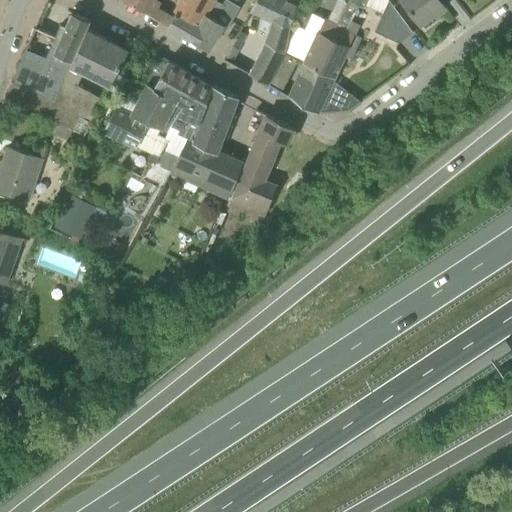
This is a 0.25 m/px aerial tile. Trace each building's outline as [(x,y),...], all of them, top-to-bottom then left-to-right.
[(123,0),(147,13),(147,12),(152,0),(123,0)] [(212,0),(200,23),(177,10),(168,26),(209,50),(218,34),(220,29),(225,32),(240,6),(228,0),(224,0),(222,3),(217,0),(212,0)] [(200,23),(212,0),(182,0),(177,10),(200,23)] [(267,83),(268,82),(284,51),(289,27),(300,5),(291,0),(256,0),(251,11),(273,20),(266,42),(250,73),(267,83)] [(381,10),(387,0),(367,0),(367,1),(381,10)] [(388,0),(375,31),(399,43),(413,32),(388,0)] [(403,0),(409,7),(421,23),(434,14),(435,15),(445,8),(439,0),(403,0)] [(352,20),(358,7),(348,2),(337,25),(356,34),(360,25),(352,20)] [(31,89),(45,96),(55,101),(55,100),(72,61),(72,60),(87,28),(90,21),(72,12),(65,27),(60,25),(55,36),(36,27),(11,80),(31,90),(31,89)] [(356,34),(337,25),(325,19),(304,63),(334,78),(345,56),(348,58),(358,36),(356,35),(356,34)] [(72,61),(55,100),(83,114),(82,116),(91,122),(103,97),(77,84),(83,72),(109,85),(129,50),(87,28),(72,60),(72,61)] [(297,59),(284,51),(268,82),(281,89),(297,59)] [(149,83),(155,86),(169,94),(155,122),(150,120),(137,146),(148,151),(159,156),(169,140),(159,135),(161,130),(166,133),(181,104),(187,107),(201,79),(168,61),(159,77),(149,71),(144,81),(149,83)] [(319,112),(334,80),(334,78),(304,63),(290,96),(319,112)] [(194,141),(197,136),(215,87),(201,79),(187,107),(175,128),(181,131),(179,134),(187,138),(194,141)] [(38,112),(74,131),(82,116),(83,114),(55,100),(55,101),(45,96),(31,89),(31,90),(11,80),(5,100),(38,112)] [(105,131),(125,140),(137,146),(150,120),(155,122),(169,94),(155,86),(149,83),(133,114),(116,105),(105,131)] [(351,108),(360,97),(345,85),(336,96),(351,108)] [(215,87),(197,136),(194,141),(187,138),(172,171),(230,196),(243,162),(217,151),(237,97),(215,87)] [(279,140),(279,141),(287,144),(291,136),(293,137),(296,129),(266,114),(260,131),(279,140)] [(260,213),(265,215),(276,186),(262,180),(279,141),(279,140),(260,131),(228,211),(256,223),(260,213)] [(8,147),(0,169),(0,189),(29,200),(42,159),(8,147)] [(62,234),(79,242),(84,231),(68,224),(70,221),(58,215),(51,230),(62,234)] [(0,276),(8,253),(17,255),(23,238),(0,229),(0,276)]
